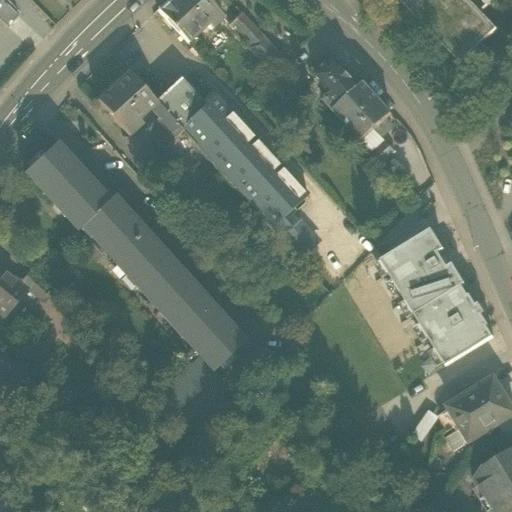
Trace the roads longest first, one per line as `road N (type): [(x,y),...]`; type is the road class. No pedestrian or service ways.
road 1 (secondary): [(511,297),(426,112),(319,0)]
road 2 (tertiary): [(0,134),(124,0)]
